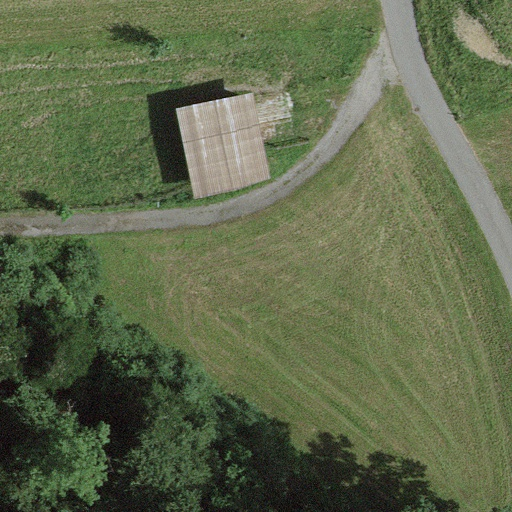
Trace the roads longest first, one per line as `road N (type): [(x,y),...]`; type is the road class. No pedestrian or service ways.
road 1 (track): [(0,227),(207,214),(308,170),(404,47)]
road 2 (track): [(400,0),(404,47),(511,254)]
